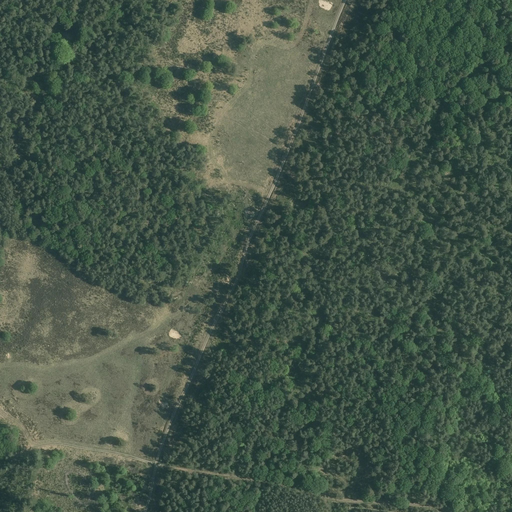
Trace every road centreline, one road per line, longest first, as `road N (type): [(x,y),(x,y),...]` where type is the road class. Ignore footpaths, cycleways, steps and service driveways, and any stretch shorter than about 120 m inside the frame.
road 1 (track): [(349,0),(155,463),(145,511)]
road 2 (track): [(0,462),(50,445),(461,511)]
